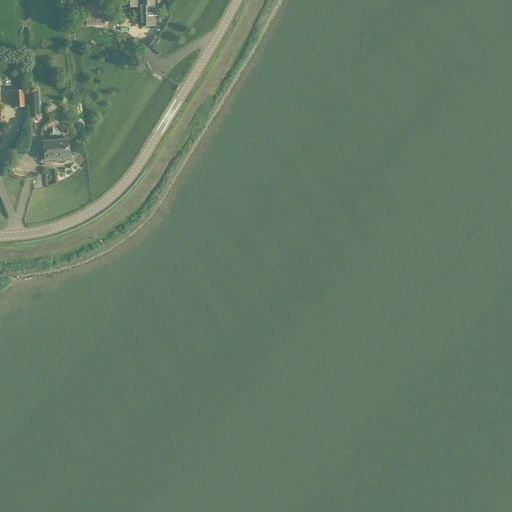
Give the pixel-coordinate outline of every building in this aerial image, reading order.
[(142,26),(156,25),(155,15),(160,15),(159,5),(155,5),(154,0),(123,0),(124,8),(138,7),(138,1),(141,0),(142,26)] [(88,25),(111,24),(110,13),(105,13),(105,5),(86,6),(88,25)] [(30,117),(32,117),(39,117),(37,90),(28,91),(30,117)] [(14,91),(15,107),(24,106),(23,91),(14,91)] [(44,161),(69,158),(67,139),(42,142),(44,161)]
